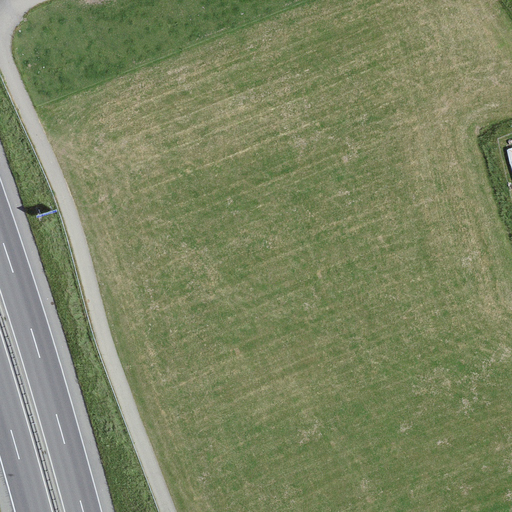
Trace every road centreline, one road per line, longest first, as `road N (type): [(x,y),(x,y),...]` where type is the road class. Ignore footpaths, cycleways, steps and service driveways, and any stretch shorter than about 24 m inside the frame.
road 1 (unclassified): [(167,511),(0,39)]
road 2 (motorway): [(82,511),(0,237)]
